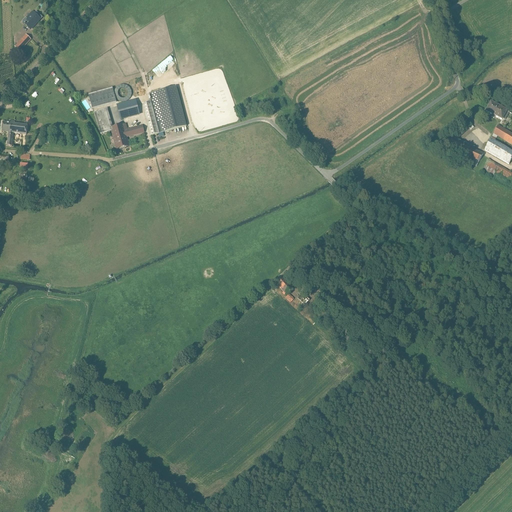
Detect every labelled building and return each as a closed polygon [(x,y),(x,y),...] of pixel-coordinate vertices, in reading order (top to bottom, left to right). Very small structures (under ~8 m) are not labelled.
[(26,18),(22,22),(24,24),(25,25),(30,29),(39,20),(40,20),(43,17),(36,11),(28,20),(26,18)] [(21,41),(15,47),(20,51),(25,45),(31,40),(28,37),(26,35),(21,41)] [(156,68),(148,73),(153,80),(159,76),(156,73),(159,71),(164,67),(161,63),(155,68),(156,68)] [(176,87),(149,94),(152,102),(151,102),(159,134),(186,127),(176,87)] [(112,88),(88,95),(92,107),(116,100),(112,88)] [(116,100),(92,107),(93,111),(117,104),(116,100)] [(135,101),(117,106),(121,120),(126,118),(123,110),(132,107),(134,116),(139,115),(135,101)] [(159,134),(151,102),(142,104),(150,136),(159,134)] [(507,111),(491,102),(486,111),(502,120),(507,111)] [(132,107),(123,110),(126,118),(134,116),(132,107)] [(106,109),(98,111),(103,125),(110,123),(106,109)] [(103,125),(98,111),(94,112),(101,134),(105,132),(103,125)] [(468,120),(462,125),(466,130),(472,125),(468,120)] [(11,123),(3,122),(2,132),(8,133),(7,145),(12,146),(14,134),(27,135),(28,125),(11,123)] [(110,123),(103,125),(105,132),(112,131),(111,129),(112,129),(112,128),(111,129),(110,123)] [(112,129),(111,129),(112,131),(117,149),(128,146),(126,137),(144,133),(142,126),(127,130),(126,125),(123,126),(123,125),(122,126),(112,129)] [(462,125),(448,138),(455,141),(466,130),(462,125)] [(511,133),(498,125),(484,150),(509,164),(511,158),(511,150),(494,141),(497,136),(511,144),(511,133)] [(455,141),(448,138),(441,144),(460,153),(461,153),(479,161),(483,154),(455,141)] [(479,161),(461,153),(459,158),(476,166),(479,161)] [(511,178),(511,172),(488,159),(485,165),(511,180),(511,178)] [(294,290),(284,279),(276,285),(283,293),(282,294),(284,296),(285,295),(286,296),(287,296),(288,295),(294,290)] [(310,301),(302,294),(297,299),(305,306),(310,301)] [(294,300),(288,295),(287,296),(286,296),(284,298),(291,303),(294,300)]
